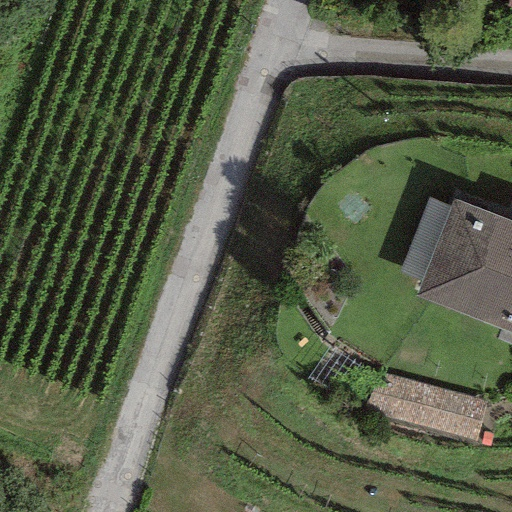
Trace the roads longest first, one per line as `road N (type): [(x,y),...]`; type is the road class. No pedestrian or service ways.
road 1 (residential): [(104,511),(265,40)]
road 2 (residential): [(265,40),(511,61)]
